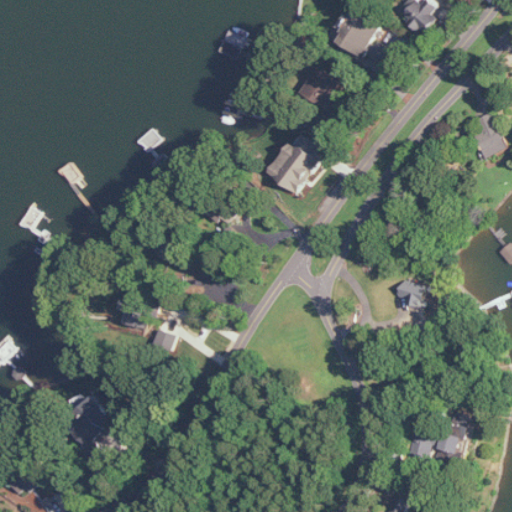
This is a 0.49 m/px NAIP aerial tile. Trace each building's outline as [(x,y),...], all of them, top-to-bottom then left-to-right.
[(389,27),(364,12),(359,20),(350,15),(341,28),(350,34),(345,42),(369,58),(389,27)] [(308,91),(332,107),(348,82),(324,67),(308,91)] [(493,159),(511,149),(511,142),(497,113),(482,120),(488,132),(481,135),(493,159)] [(296,143),(274,173),(303,194),(328,161),(318,153),(324,145),(310,135),(301,147),(296,143)] [(412,300),(411,303),(430,308),(436,287),(409,279),(404,297),(412,300)] [(155,286),(131,287),(133,327),(156,326),(155,286)] [(119,419),(97,396),(84,409),(94,419),(77,436),(104,464),(115,454),(103,441),(114,431),(110,427),(119,419)] [(477,414),(457,415),(458,452),(478,451),(477,414)] [(406,511),(412,511),(415,500),(399,496),(396,509),(406,511)]
